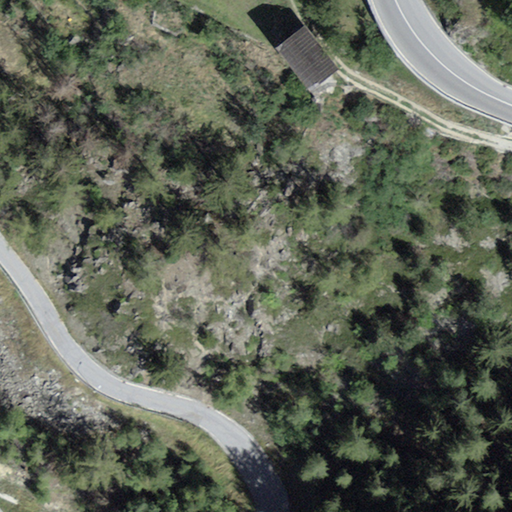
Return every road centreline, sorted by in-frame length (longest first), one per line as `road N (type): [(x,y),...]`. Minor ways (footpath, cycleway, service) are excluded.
road 1 (unclassified): [(0,254),(84,369),(115,394),(206,423),(238,455),(262,511)]
road 2 (tertiary): [(511,103),(472,86),(398,0)]
